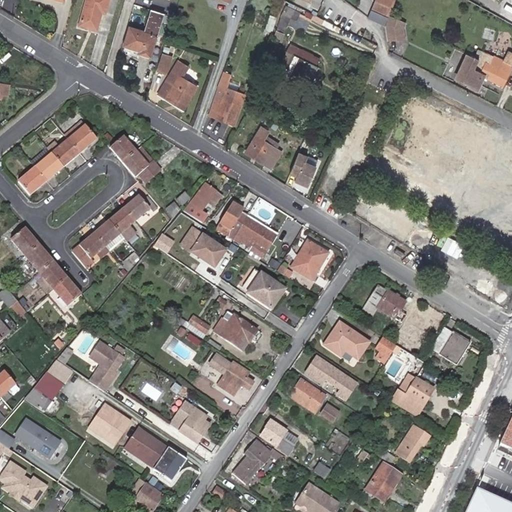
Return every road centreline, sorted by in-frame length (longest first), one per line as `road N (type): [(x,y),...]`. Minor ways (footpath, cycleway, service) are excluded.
road 1 (residential): [(361,245),(82,73)]
road 2 (residential): [(361,245),(183,511)]
road 3 (residential): [(51,242),(115,186),(113,167),(95,166),(33,220)]
road 4 (residential): [(511,340),(361,245)]
road 5 (secondary): [(511,356),(439,511)]
road 6 (residential): [(379,87),(386,72),(405,67),(511,121)]
